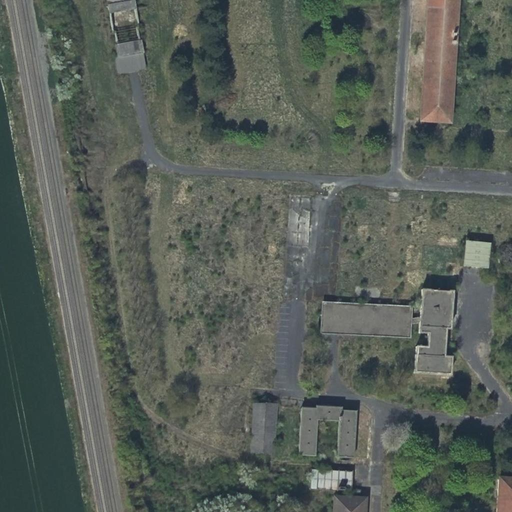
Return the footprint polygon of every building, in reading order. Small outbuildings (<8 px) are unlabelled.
[(426,0),(419,126),(450,127),(457,0),(426,0)] [(490,246),(465,243),(462,268),(488,271),(490,246)] [(452,296),(421,294),(418,339),(426,339),(425,353),(415,352),(413,379),(449,381),(451,361),(443,360),(445,336),(449,336),(452,296)] [(411,309),(322,304),(320,335),(409,341),(411,309)] [(276,406),(253,404),(250,455),(273,456),(276,406)] [(356,412),(301,408),(298,459),(314,460),(316,425),(338,426),(336,460),(353,461),(356,412)] [(495,511),(511,511),(511,481),(497,480),(495,511)] [(331,511),(363,511),(364,500),(332,499),(331,511)]
